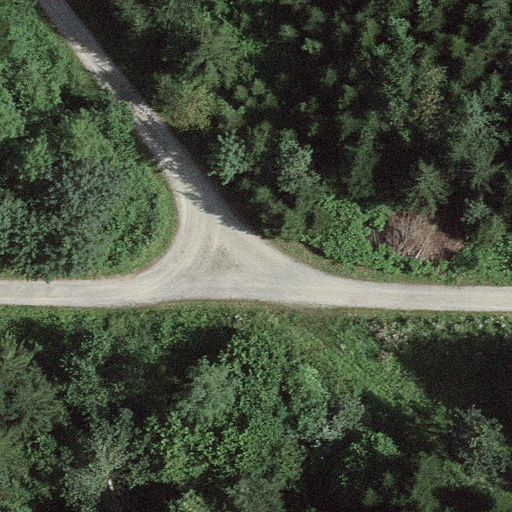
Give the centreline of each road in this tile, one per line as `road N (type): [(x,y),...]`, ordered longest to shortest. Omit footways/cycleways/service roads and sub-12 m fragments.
road 1 (track): [(0,289),(511,305)]
road 2 (track): [(252,300),(193,193),(47,0)]
